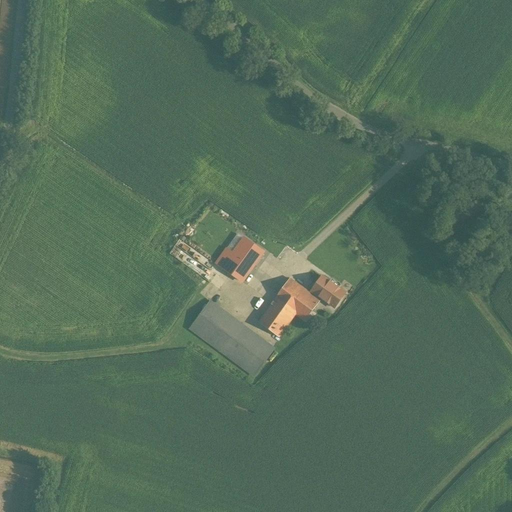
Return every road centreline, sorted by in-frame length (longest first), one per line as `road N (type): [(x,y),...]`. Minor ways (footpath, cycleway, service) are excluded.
road 1 (unclassified): [(202,0),(339,116),(511,166)]
road 2 (track): [(0,350),(42,357),(165,344),(203,296)]
road 3 (unclassified): [(0,155),(23,0)]
